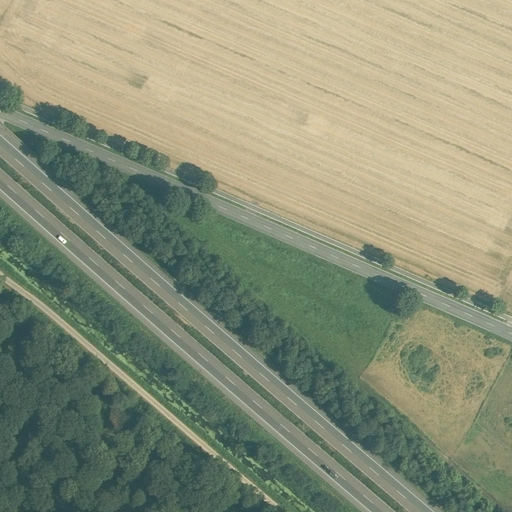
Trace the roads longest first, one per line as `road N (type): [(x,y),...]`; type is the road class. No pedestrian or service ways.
road 1 (motorway): [(431,511),(0,137)]
road 2 (secondary): [(511,333),(0,110)]
road 3 (motorway): [(0,174),(387,511)]
road 4 (unclassified): [(0,271),(282,511)]
